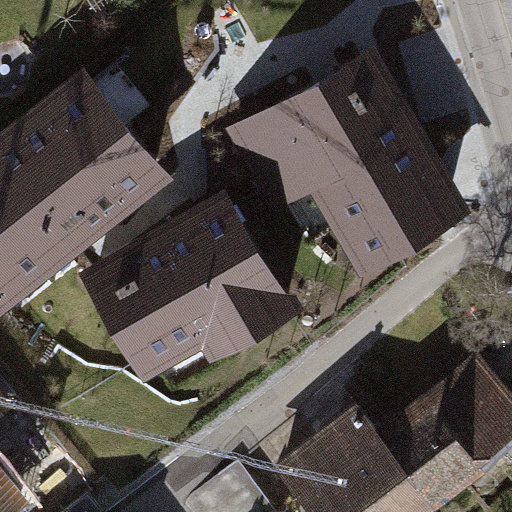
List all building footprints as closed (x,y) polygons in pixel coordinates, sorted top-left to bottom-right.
[(474,199),(385,35),(227,127),(274,208),(310,190),(352,266),(474,199)] [(84,62),(0,128),(0,312),(174,173),(84,62)] [(226,183),(79,269),(145,381),(204,346),(211,359),(300,307),(226,183)] [(511,387),(475,341),(376,416),(440,495),(511,436),(511,387)] [(357,392),(273,455),(315,511),(420,511),(440,495),(376,416),(357,392)] [(0,466),(0,511),(24,511),(33,506),(0,466)]
